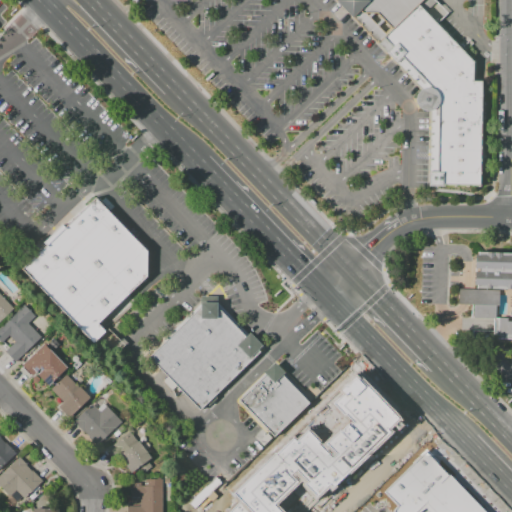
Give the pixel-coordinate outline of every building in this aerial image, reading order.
[(336,0),(337,1),(334,3),(342,11),(350,19),(352,18),(377,42),(386,35),(363,13),(378,15),(391,29),(423,0),(336,0)] [(377,42),(420,86),(414,99),(415,104),(419,110),(424,113),(429,114),(428,185),(481,185),(482,83),(472,82),(473,61),(437,26),(447,15),(433,0),(423,0),(391,29),(386,35),(377,42)] [(22,269),(45,245),(42,242),(51,234),(61,224),(64,227),(94,196),(147,251),(146,277),(97,323),(105,332),(92,343),(22,269)] [(511,338),(492,338),(492,327),(493,318),(470,318),(471,304),(458,304),(459,288),(473,288),(474,251),(511,252),(511,338)] [(0,294),(14,309),(0,322),(0,294)] [(147,356),(209,298),(260,353),(199,411),(147,356)] [(0,328),(24,305),(35,316),(27,324),(40,337),(14,361),(5,352),(15,342),(9,335),(0,344),(0,328)] [(43,344),(66,367),(54,379),(50,375),(42,382),(34,374),(31,377),(21,366),(43,344)] [(273,366),(310,403),(275,438),(238,400),(273,366)] [(66,375),(76,386),(61,401),(50,390),(66,375)] [(227,497),(286,440),(291,446),(301,436),(318,453),(346,426),(326,405),(351,380),(393,424),(381,435),(384,438),(326,494),(322,490),(310,502),(294,486),(269,510),(270,511),(226,511),(234,505),(227,497)] [(79,387),(89,397),(68,417),(58,407),(79,387)] [(98,398),(120,421),(96,445),(73,422),(98,398)] [(130,431),(151,458),(131,473),(117,455),(115,456),(108,447),(130,431)] [(0,436),(16,453),(0,468),(0,436)] [(372,495),(420,449),(482,511),(385,511),(387,510),(372,495)] [(0,486),(0,475),(19,457),(27,465),(26,466),(31,471),(32,470),(42,480),(24,499),(16,490),(10,496),(0,486)] [(131,486),(144,486),(144,479),(162,479),(161,511),(127,511),(127,506),(140,506),(140,498),(131,498),(131,486)]
